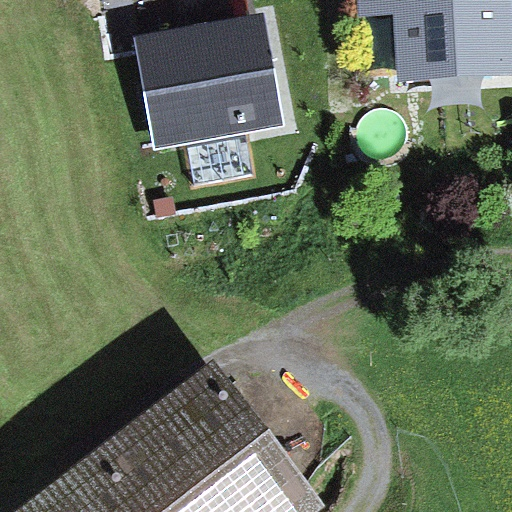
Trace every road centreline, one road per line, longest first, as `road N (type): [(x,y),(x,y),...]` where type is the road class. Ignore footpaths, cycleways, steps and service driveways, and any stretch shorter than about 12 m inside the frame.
road 1 (track): [(0,499),(246,347),(333,387),(368,417),(380,481),(362,511)]
road 2 (track): [(246,347),(402,280),(511,251)]
